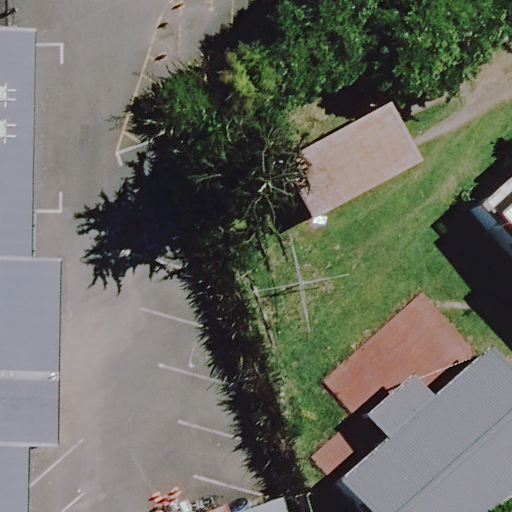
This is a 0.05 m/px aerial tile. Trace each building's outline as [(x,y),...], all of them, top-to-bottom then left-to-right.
[(29,511),(35,46),(0,45),(0,511),(29,511)] [(401,179),(368,116),(262,172),(295,235),(401,179)] [(511,163),(473,198),(511,243),(511,163)] [(500,511),(511,500),(511,380),(494,363),(410,447),(475,511),(500,511)] [(410,511),(392,482),(342,511),(410,511)]
